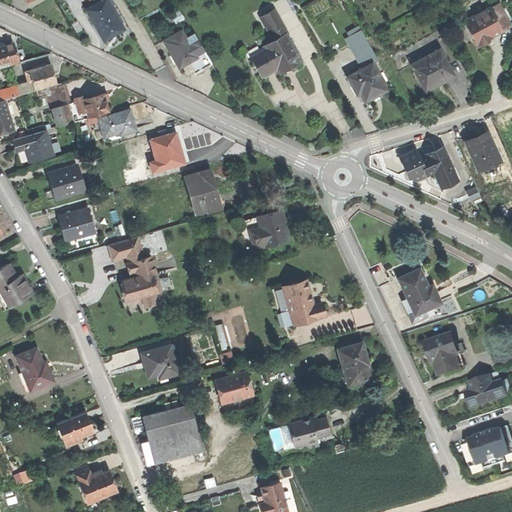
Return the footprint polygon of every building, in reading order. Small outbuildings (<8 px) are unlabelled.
[(107,0),(102,0),(85,10),(103,41),(114,35),(124,29),(107,0)] [(499,1),(490,6),(494,14),(503,9),(499,1)] [(261,14),(275,39),(286,33),(289,31),(275,6),(261,14)] [(482,10),(494,34),(498,32),(501,30),(501,28),(510,23),(503,9),(494,14),(490,6),(482,10)] [(169,14),(174,23),(184,17),(179,9),(169,14)] [(487,37),(494,34),(482,10),(468,17),(466,24),(477,46),(489,40),(487,37)] [(180,31),(162,41),(178,68),(188,62),(196,57),(195,55),(203,50),(193,34),(185,39),(180,31)] [(275,39),(265,45),(276,66),(279,71),(300,60),(286,33),(275,39)] [(0,67),(18,62),(14,52),(12,43),(0,46),(0,67)] [(250,53),(262,74),(269,70),(276,66),(265,45),(250,53)] [(411,64),(426,90),(439,83),(454,75),(440,48),(411,64)] [(361,91),(366,100),(375,95),(387,88),(373,61),(348,74),(357,92),(361,91)] [(33,89),(34,90),(55,84),(52,74),(49,64),(23,71),(26,81),(31,80),(33,89)] [(17,94),(33,89),(31,80),(26,81),(27,84),(15,87),(17,94)] [(50,104),(51,108),(68,103),(62,82),(55,84),(34,90),(33,91),(38,108),(50,104)] [(17,95),(17,94),(15,87),(0,91),(0,99),(3,99),(17,95)] [(83,102),(87,117),(106,112),(106,110),(107,109),(104,101),(104,100),(103,100),(101,94),(84,99),(82,100),(83,102)] [(0,132),(12,129),(3,99),(0,99),(0,132)] [(87,117),(83,102),(80,103),(79,100),(75,102),(68,104),(68,103),(51,108),(56,127),(87,118),(87,117)] [(120,134),(135,130),(132,119),(129,110),(97,118),(102,135),(119,130),(120,134)] [(53,127),(12,139),(15,149),(25,146),(27,153),(29,160),(51,154),(46,134),(54,131),(53,127)] [(151,170),(184,161),(180,146),(176,131),(150,138),(155,159),(148,161),(151,170)] [(465,142),(478,171),(501,162),(489,132),(475,138),(465,142)] [(428,156),(422,158),(429,173),(436,170),(443,186),(459,180),(445,145),(435,149),(427,152),(428,156)] [(415,179),(429,173),(422,158),(418,148),(400,155),(409,176),(415,179)] [(52,187),(55,197),(84,189),(76,164),(47,173),(52,187)] [(187,176),(197,210),(205,208),(218,204),(212,183),(208,170),(187,176)] [(218,182),(212,183),(218,204),(205,208),(206,212),(225,206),(221,193),(218,182)] [(60,227),(63,241),(94,232),(87,207),(56,215),(60,227)] [(251,229),(257,248),(291,238),(288,228),(282,210),(259,217),(262,226),(251,229)] [(249,251),(257,248),(251,229),(243,231),(249,251)] [(127,254),(129,260),(132,260),(144,256),(138,233),(122,237),(127,254)] [(113,258),(127,254),(122,237),(108,241),(113,258)] [(126,289),(129,298),(144,293),(158,289),(161,288),(151,254),(144,256),(132,260),(134,270),(136,274),(137,278),(124,282),(126,289)] [(0,267),(0,299),(6,309),(32,293),(28,286),(22,274),(16,277),(8,263),(0,267)] [(422,269),(399,278),(404,290),(408,298),(402,300),(409,317),(442,303),(434,282),(428,285),(422,269)] [(283,286),(293,323),(324,315),(320,302),(312,304),(309,292),(305,280),(283,286)] [(161,301),(158,289),(144,293),(147,305),(161,301)] [(229,318),(237,347),(251,344),(243,314),(229,318)] [(214,325),(221,349),(231,347),(224,322),(214,325)] [(452,333),(426,341),(430,351),(433,362),(436,361),(440,374),(460,368),(456,356),(459,355),(452,333)] [(347,376),(369,370),(367,364),(369,363),(366,352),(363,341),(339,348),(347,376)] [(145,363),(148,375),(159,372),(161,376),(178,371),(171,344),(142,351),(145,363)] [(15,354),(28,388),(52,378),(49,369),(45,359),(40,361),(35,346),(15,354)] [(371,378),(369,370),(347,376),(339,378),(342,387),(371,378)] [(219,390),(222,400),(252,393),(246,371),(217,379),(219,390)] [(467,401),(470,409),(506,397),(505,395),(501,382),(494,384),(491,375),(470,382),(474,392),(465,394),(467,401)] [(507,380),(501,382),(505,395),(511,393),(507,380)] [(254,401),(252,393),(222,400),(224,409),(254,401)] [(190,402),(142,414),(155,463),(203,450),(190,402)] [(58,422),(65,441),(93,430),(89,420),(85,411),(58,422)] [(288,423),(294,447),(308,443),(310,447),(320,445),(317,436),(330,432),(327,424),(325,417),(312,421),(311,417),(288,423)] [(286,449),(294,447),(288,423),(279,425),(285,447),(286,449)] [(273,450),(285,447),(279,425),(267,429),(273,450)] [(511,434),(509,426),(502,428),(511,454),(511,453),(511,434)] [(476,436),(462,441),(471,467),(484,462),(486,468),(507,461),(505,456),(511,454),(502,428),(497,430),(496,427),(484,431),(476,434),(476,436)] [(80,480),(84,478),(93,475),(87,460),(74,465),(80,480)] [(473,473),(486,468),(484,462),(471,467),(473,473)] [(84,478),(93,500),(118,490),(114,480),(108,468),(93,475),(84,478)] [(15,475),(19,483),(30,478),(26,470),(15,475)] [(260,504),(262,511),(279,511),(289,510),(282,482),(262,487),(264,494),(266,502),(260,504)]
